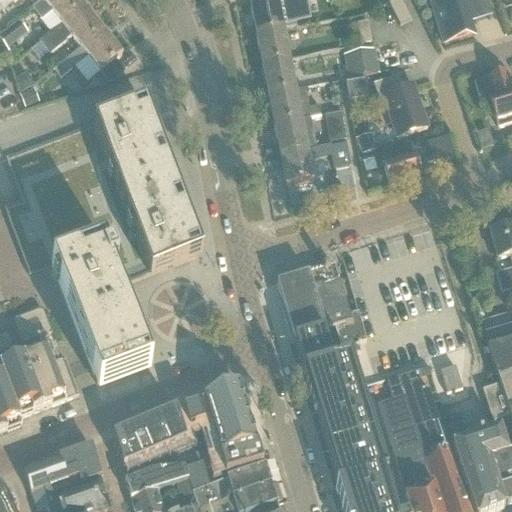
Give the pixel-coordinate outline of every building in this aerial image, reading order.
[(43,0),(42,1),(31,10),(41,23),(52,14),(61,25),(80,10),(83,8),(76,0),(43,0)] [(255,36),(256,37),(283,32),(283,30),(296,28),(295,25),(311,22),(306,0),(265,0),(266,2),(249,6),(255,36)] [(400,0),(396,0),(388,4),(399,27),(411,21),(400,0)] [(444,47),(474,37),(469,20),(473,19),(475,22),(491,17),(485,0),(432,0),(430,1),(444,47)] [(66,43),(71,38),(80,49),(99,34),(102,32),(92,19),(89,21),(80,10),(53,32),(39,43),(49,56),(66,43)] [(371,44),(367,23),(357,24),(361,46),(371,44)] [(15,24),(0,36),(0,43),(5,50),(24,35),(15,24)] [(102,32),(99,34),(80,49),(65,62),(72,71),(87,59),(99,74),(121,57),(111,43),(102,32)] [(265,66),(261,67),(289,62),(283,32),(256,37),(259,52),(262,52),(265,66)] [(380,76),(375,51),(343,57),(348,82),(380,76)] [(265,82),(267,97),(295,91),(289,62),(261,67),(265,82)] [(511,91),(506,74),(487,80),(492,97),(488,99),(498,131),(511,126),(511,91)] [(397,141),(427,130),(412,87),(402,90),(398,77),(373,86),(378,99),(382,98),(397,141)] [(345,86),(349,104),(368,100),(364,82),(345,86)] [(305,89),(295,91),(267,97),(273,128),(301,122),(321,118),(319,108),(309,110),(305,89)] [(202,257),(145,107),(93,126),(150,276),(202,257)] [(273,128),(276,143),(280,142),(282,157),(307,152),(301,122),(273,128)] [(488,131),(474,135),(480,152),(493,148),(488,131)] [(413,154),(414,158),(383,167),(389,186),(420,177),(417,169),(434,164),(435,166),(455,160),(448,137),(424,145),(425,151),(413,154)] [(376,152),(371,138),(357,142),(362,156),(376,152)] [(334,171),(350,168),(346,146),(330,149),(334,171)] [(313,182),(307,152),(282,157),(279,157),(285,188),(313,182)] [(511,226),(489,233),(497,262),(509,258),(511,267),(511,270),(496,276),(501,295),(511,292),(511,226)] [(102,247),(52,266),(99,390),(149,371),(102,247)] [(334,268),(276,285),(294,342),(295,341),(322,333),(334,330),(343,360),(349,359),(361,355),(358,346),(366,343),(357,314),(348,317),(334,268)] [(13,324),(21,346),(52,335),(43,312),(39,311),(14,320),(13,324)] [(481,324),(488,347),(511,340),(511,316),(511,315),(489,322),(481,324)] [(7,333),(0,335),(0,354),(13,349),(7,333)] [(322,334),(322,333),(295,341),(295,342),(294,343),(295,346),(297,352),(298,352),(299,356),(298,356),(299,357),(300,362),(301,366),(302,368),(303,368),(304,372),(303,372),(304,377),(306,382),(307,385),(309,391),(310,396),(313,403),(314,406),(316,412),(327,451),(339,487),(336,488),(337,490),(336,490),(336,492),(342,511),(393,511),(386,489),(384,485),(385,485),(383,477),(385,476),(385,475),(386,475),(382,462),(381,463),(380,458),(381,458),(378,449),(377,450),(376,446),(377,445),(374,436),(370,424),(369,424),(368,420),(369,420),(366,411),(364,407),(365,407),(362,398),(359,389),(357,385),(358,385),(355,376),(353,372),(354,372),(350,360),(349,360),(349,359),(343,360),(332,364),(332,362),(331,362),(329,355),(329,354),(327,346),(326,346),(324,339),(325,339),(323,334),(322,334)] [(511,341),(487,350),(509,417),(511,430),(511,341)] [(477,395),(482,393),(492,423),(509,417),(487,350),(486,347),(464,355),(477,395)] [(0,437),(7,435),(7,436),(21,431),(20,430),(22,429),(18,420),(19,420),(19,422),(33,416),(32,415),(51,408),(52,409),(65,404),(65,403),(78,398),(64,360),(53,365),(47,352),(0,370),(4,380),(0,381),(0,437)] [(455,369),(439,373),(443,385),(458,380),(455,369)] [(441,511),(469,511),(429,387),(420,389),(414,370),(396,375),(413,428),(441,511)] [(389,398),(375,403),(409,511),(440,511),(423,459),(413,428),(402,394),(396,375),(383,379),(389,398)] [(458,380),(443,385),(446,396),(462,392),(458,380)] [(238,387),(202,401),(225,479),(263,467),(238,387)] [(186,446),(175,413),(112,439),(112,440),(122,472),(186,446)] [(198,415),(190,417),(194,430),(202,428),(198,415)] [(511,453),(507,455),(499,432),(452,447),(461,475),(462,475),(474,511),(497,511),(511,506),(511,453)] [(30,496),(31,495),(36,511),(42,511),(46,511),(43,501),(100,482),(90,449),(71,456),(70,456),(22,473),(30,496)] [(196,505),(199,511),(233,500),(269,487),(263,467),(230,480),(204,489),(192,494),(196,505)] [(125,483),(130,502),(157,493),(188,482),(183,470),(153,471),(125,483)] [(107,511),(109,511),(100,482),(43,501),(46,511),(107,511)] [(0,511),(16,511),(4,484),(0,486),(0,511)] [(199,511),(198,511),(255,511),(275,505),(269,487),(233,500),(199,511)] [(161,503),(157,493),(130,502),(133,511),(177,511),(179,511),(173,498),(161,503)]
